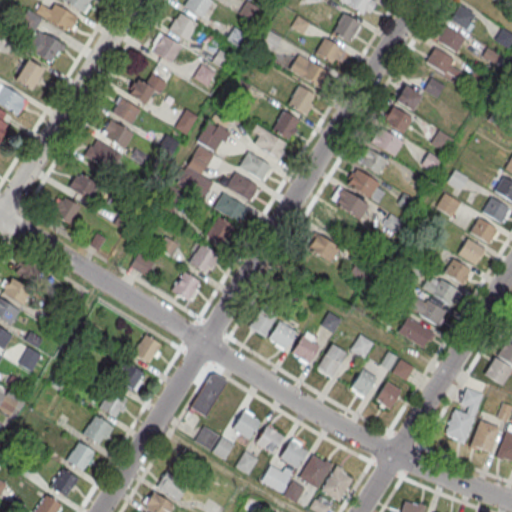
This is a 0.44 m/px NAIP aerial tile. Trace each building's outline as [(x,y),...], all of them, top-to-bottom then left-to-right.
[(41,3),(37,7),(64,33),(77,20),(56,0),(55,0),(47,9),(41,3)] [(63,0),(83,12),(91,0),(63,0)] [(184,0),(211,0),(201,16),(182,4),(184,0)] [(375,1),(372,0),(339,0),(365,16),(375,1)] [(246,1),(258,8),(251,21),(238,13),(246,1)] [(466,31),(477,16),(455,1),(445,16),(466,31)] [(330,32),(349,42),(360,22),(342,11),(330,32)] [(179,13),(197,25),(187,41),(168,29),(179,13)] [(296,15),(309,23),(301,36),(289,28),(296,15)] [(432,38),(456,52),(464,37),(441,23),(432,38)] [(233,27),(246,35),(238,47),(226,40),(233,27)] [(268,31),(280,38),(273,51),(260,43),(268,31)] [(63,44),(42,32),(30,51),(51,64),(63,44)] [(180,44),(159,35),(150,54),(171,64),(180,44)] [(314,53),(331,63),(333,59),(337,61),(343,50),(323,38),(314,53)] [(454,59),(433,47),(425,61),(456,78),(460,70),(451,65),(454,59)] [(218,50),(231,58),(223,70),(211,63),(218,50)] [(298,55),(328,73),(319,88),(289,70),(298,55)] [(30,90),(43,69),(26,59),(13,79),(30,90)] [(200,64),(213,73),(205,86),(192,78),(200,64)] [(163,92),(162,76),(148,78),(148,81),(129,82),(130,101),(151,99),(151,93),(163,92)] [(423,88),(436,97),(443,85),(431,77),(423,88)] [(0,86),(0,105),(17,116),(27,100),(1,84),(0,86)] [(316,94),(296,84),(286,104),(306,114),(316,94)] [(421,95),(401,84),(392,101),(412,111),(421,95)] [(130,124),(139,109),(119,98),(111,113),(130,124)] [(401,134),(411,119),(391,105),(381,120),(401,134)] [(174,127),(186,134),(196,115),(183,109),(174,127)] [(300,119),(281,109),(271,129),(289,139),(300,119)] [(124,148),(132,132),(108,119),(100,134),(124,148)] [(198,144),(220,150),(226,127),(204,120),(198,144)] [(402,141),(378,127),(369,142),(393,157),(402,141)] [(262,129),(284,143),(275,158),(252,144),(262,129)] [(430,142),(445,150),(452,138),(438,129),(430,142)] [(163,145),(171,150),(175,142),(167,137),(163,145)] [(84,157),(109,171),(120,153),(94,139),(84,157)] [(355,163),(378,175),(386,159),(363,147),(355,163)] [(247,152),(270,166),(261,181),(237,167),(247,152)] [(511,152),(503,168),(511,173),(511,152)] [(385,185),(351,168),(343,183),(377,201),(385,185)] [(445,181),(459,190),(467,176),(453,168),(445,181)] [(67,186),(88,200),(98,186),(78,172),(67,186)] [(234,173),(257,187),(248,201),(224,187),(234,173)] [(511,202),(493,191),(502,176),(511,182),(511,202)] [(359,219),(368,204),(338,185),(329,200),(359,219)] [(180,193),(171,190),(165,202),(174,206),(180,193)] [(450,216),(459,201),(443,191),(434,206),(450,216)] [(222,193),(245,207),(236,222),(212,208),(222,193)] [(51,212),(69,224),(80,207),(62,195),(51,212)] [(481,212),(490,197),(509,209),(501,224),(481,212)] [(318,222),(340,236),(350,222),(328,207),(318,222)] [(216,215),(233,226),(221,243),(205,233),(216,215)] [(468,232),(477,218),(496,230),(488,245),(468,232)] [(339,247),(315,232),(306,248),(330,263),(339,247)] [(456,254),(466,239),(483,250),(474,265),(456,254)] [(198,243),(214,253),(203,271),(187,261),(198,243)] [(146,274),(152,261),(136,253),(129,266),(146,274)] [(14,272),(31,282),(40,267),(23,257),(14,272)] [(472,270),(452,258),(443,272),(463,285),(472,270)] [(182,270),(198,281),(187,298),(171,288),(182,270)] [(21,303),(29,288),(9,276),(0,291),(21,303)] [(420,288),(425,280),(428,282),(431,278),(438,281),(439,279),(462,294),(456,303),(452,301),(449,306),(420,288)] [(407,305),(435,325),(446,311),(417,291),(407,305)] [(19,310),(0,297),(0,317),(10,324),(19,310)] [(278,313),(263,304),(249,328),(263,337),(278,313)] [(332,331),(339,319),(327,313),(320,325),(332,331)] [(396,332),(424,348),(433,332),(405,315),(396,332)] [(278,321),(295,331),(284,349),(267,338),(278,321)] [(11,334),(0,327),(0,346),(3,348),(11,334)] [(143,334),(159,344),(148,362),(132,351),(143,334)] [(359,334),(373,343),(363,359),(349,350),(359,334)] [(301,335),(319,346),(308,364),(290,353),(301,335)] [(484,375),(503,386),(511,370),(511,343),(504,339),(484,375)] [(331,344),(345,353),(330,378),(315,368),(331,344)] [(392,371),(403,379),(412,367),(400,359),(392,371)] [(144,373),(126,361),(114,379),(131,391),(144,373)] [(375,376),(361,367),(349,389),(363,397),(375,376)] [(190,408),(209,376),(215,374),(226,382),(205,417),(190,408)] [(374,400),(389,408),(400,388),(385,380),(374,400)] [(109,388),(125,398),(114,416),(98,406),(109,388)] [(482,394),(463,445),(456,442),(457,440),(444,435),(454,409),(465,414),(468,407),(459,404),(465,388),(482,394)] [(0,409),(6,414),(13,404),(0,393),(0,409)] [(249,439),(259,422),(243,411),(231,429),(249,439)] [(93,414),(109,424),(98,442),(82,432),(93,414)] [(479,420),(499,428),(489,453),(477,448),(476,451),(468,448),(479,420)] [(203,426),(218,436),(209,451),(193,441),(203,426)] [(272,454),(282,437),(266,426),(255,444),(272,454)] [(505,431),(511,433),(511,462),(503,459),(501,461),(494,458),(505,431)] [(221,437),(233,444),(224,460),(211,452),(221,437)] [(77,441),(93,451),(82,468),(66,458),(77,441)] [(296,469),(306,451),(289,441),(278,458),(296,469)] [(244,451),(257,459),(248,474),(235,467),(244,451)] [(316,489),(331,464),(325,460),(324,462),(312,455),(298,478),(316,489)] [(260,481),(280,491),(289,475),(269,464),(260,481)] [(338,502),(352,480),(341,473),(342,470),(336,466),(320,491),(338,502)] [(61,467),(77,477),(66,495),(50,485),(61,467)] [(178,500),(187,485),(168,474),(159,489),(178,500)] [(304,487),(291,481),(284,495),(296,502),(304,487)] [(45,493),(61,503),(55,511),(34,511),(33,511),(45,493)] [(150,511),(168,511),(173,505),(153,494),(145,509),(150,511)] [(314,499),(329,508),(326,511),(314,511),(308,508),(314,499)] [(425,506),(422,511),(400,511),(404,501),(417,505),(418,503),(425,506)]
